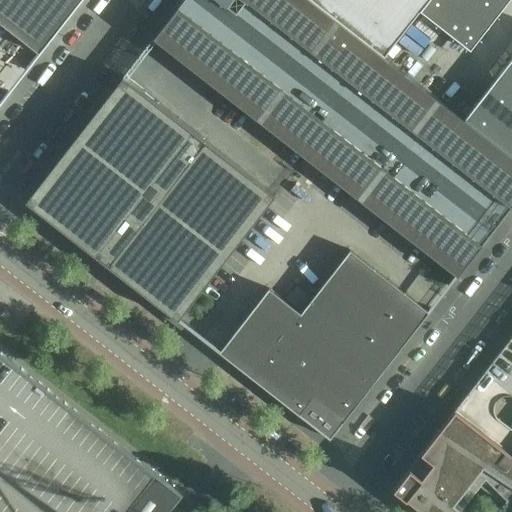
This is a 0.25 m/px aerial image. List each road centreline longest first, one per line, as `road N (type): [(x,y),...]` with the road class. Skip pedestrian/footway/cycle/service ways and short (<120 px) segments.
road 1 (unclassified): [(326,501),(0,247)]
road 2 (unclassified): [(326,501),(511,263)]
road 3 (unclassified): [(0,173),(136,0)]
road 4 (unknown): [(123,511),(0,414)]
